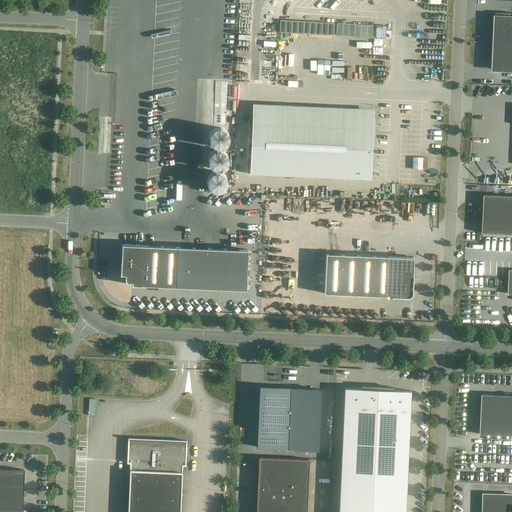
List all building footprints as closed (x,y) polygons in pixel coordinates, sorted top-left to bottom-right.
[(511,71),(511,13),(496,13),(494,43),(504,44),(503,71),(511,71)] [(373,119),(252,114),(250,174),(370,180),(373,119)] [(209,136),(209,138),(209,140),(209,141),(210,143),(211,145),(213,146),(215,147),(217,147),(219,148),(220,147),(222,147),(224,146),(226,145),(227,143),(228,141),(228,140),(229,138),(228,136),(228,134),(227,132),(226,131),(225,130),(223,129),(221,128),(219,128),(218,128),(216,128),(214,129),(213,130),(211,131),(210,132),(209,134),(209,136)] [(208,158),(208,160),(208,162),(208,163),(209,165),(211,167),(212,168),(214,169),(216,169),(218,170),(220,169),(221,169),(223,168),(225,167),(226,165),(227,163),(227,161),(228,160),(227,158),(227,156),(226,154),(225,153),(224,152),(222,151),(220,150),(219,150),(217,150),(215,150),(213,151),(212,152),(210,153),(209,154),(208,156),(208,158)] [(207,180),(207,182),(207,184),(207,185),(208,187),(210,189),(211,190),(213,191),(215,191),(217,192),(219,191),(220,191),(222,190),(224,189),(225,187),(226,185),(226,183),(227,182),(226,180),(226,178),(225,176),(224,174),(222,173),(220,172),(219,172),(217,172),(215,172),(213,172),(211,173),(210,174),(208,176),(207,178),(207,180)] [(483,233),(511,234),(511,196),(484,195),(483,233)] [(121,262),(120,275),(125,275),(125,278),(125,280),(125,281),(126,281),(127,282),(128,282),(129,282),(131,282),(131,285),(141,286),(141,285),(246,290),(248,250),(122,244),(121,262)] [(326,254),(324,293),(391,297),(407,297),(409,297),(412,295),(412,293),(413,277),(413,258),(326,254)] [(289,408),(290,388),(260,387),(259,407),(289,408)] [(289,408),(288,428),(287,449),(318,450),(321,390),(290,388),(289,408)] [(404,511),(410,391),(344,388),(338,511),(404,511)] [(511,435),(511,395),(482,394),(480,434),(511,435)] [(259,407),(258,427),(288,428),(289,408),(259,407)] [(287,449),(288,428),(258,427),(257,447),(287,449)] [(128,511),(138,511),(180,511),(182,466),(185,466),(186,441),(128,438),(127,463),(130,463),(128,511)] [(258,478),(288,479),(289,459),(259,457),(258,478)] [(309,460),(289,459),(288,479),(308,480),(309,460)] [(0,468),(0,509),(22,510),(24,470),(0,468)] [(257,498),(287,499),(288,479),(258,478),(257,498)] [(307,500),(308,480),(288,479),(287,499),(307,500)] [(511,511),(511,494),(484,494),(483,511),(511,511)] [(257,498),(256,511),(286,511),(287,499),(257,498)] [(306,511),(307,500),(287,499),(286,511),(306,511)]
